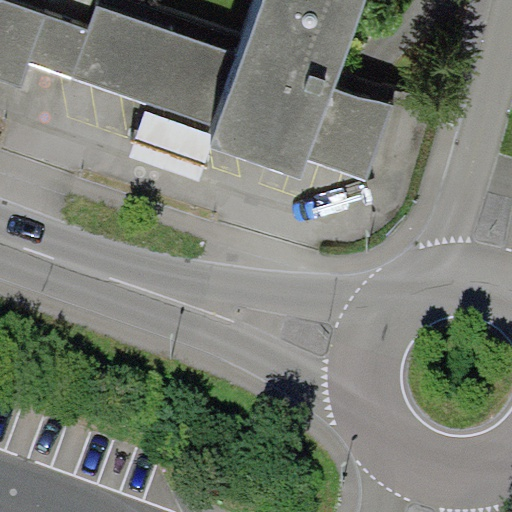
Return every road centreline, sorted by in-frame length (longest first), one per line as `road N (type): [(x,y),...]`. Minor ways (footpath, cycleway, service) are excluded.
road 1 (primary): [(0,228),(359,363)]
road 2 (primary): [(496,268),(465,264),(405,284),(366,332),(359,363)]
road 3 (primary): [(359,363),(376,431),(432,474)]
